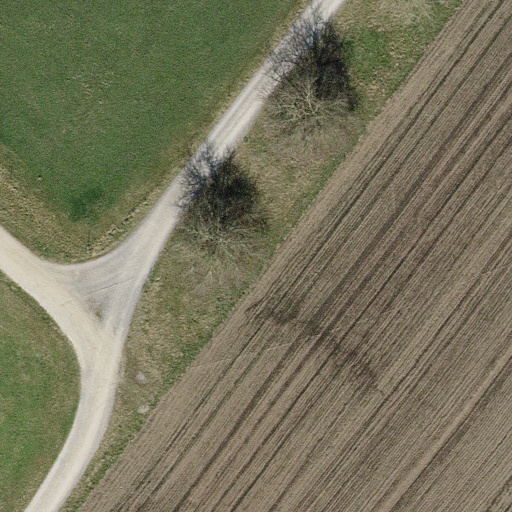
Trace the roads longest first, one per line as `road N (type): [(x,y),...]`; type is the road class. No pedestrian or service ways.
road 1 (track): [(75,317),(323,0)]
road 2 (track): [(75,317),(103,384),(87,449),(39,511)]
